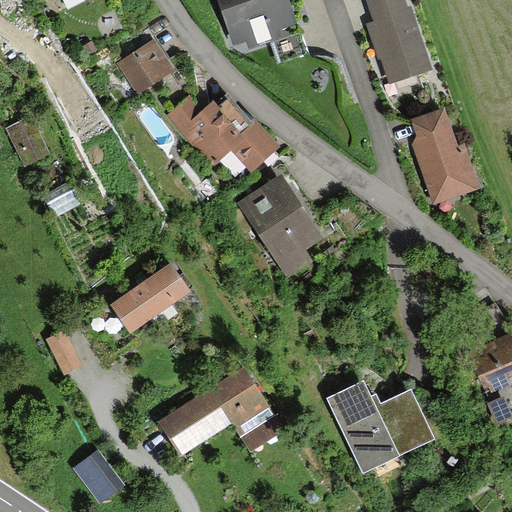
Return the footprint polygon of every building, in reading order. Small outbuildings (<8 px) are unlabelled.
[(216,0),(230,39),(290,19),(283,0),(216,0)] [(371,27),(389,80),(424,69),(401,0),(367,0),(375,25),(371,27)] [(279,64),(308,58),(304,37),(275,43),(279,64)] [(151,43),(117,63),(136,94),(170,75),(151,43)] [(267,146),(224,96),(201,116),(188,100),(168,117),(210,166),(231,149),(245,165),(267,146)] [(470,187),(444,111),(414,121),(421,141),(413,143),(432,200),(470,187)] [(36,117),(7,130),(24,169),(53,157),(36,117)] [(317,239),(282,178),(240,202),(281,273),(307,257),(301,248),(317,239)] [(112,303),(130,330),(188,291),(169,264),(112,303)] [(65,329),(47,339),(64,374),(83,364),(65,329)] [(511,334),(469,353),(488,395),(499,390),(502,398),(489,404),(497,423),(511,416),(511,334)] [(247,366),(160,421),(182,456),(232,424),(250,453),(278,435),(268,420),(278,414),(247,366)] [(365,378),(326,397),(365,475),(436,440),(410,389),(382,402),(378,393),(373,395),(365,378)] [(98,451),(74,469),(100,503),(125,485),(98,451)]
